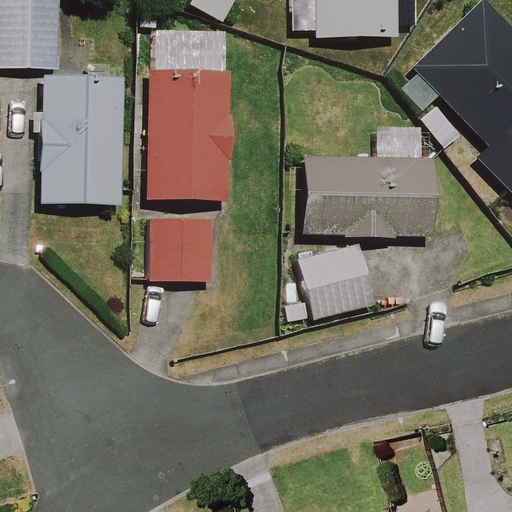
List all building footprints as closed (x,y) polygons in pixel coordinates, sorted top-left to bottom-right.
[(54,0),(0,0),(0,70),(48,74),(54,0)] [(394,41),(394,0),(289,0),(290,41),(394,41)] [(414,118),(434,98),(486,151),(476,161),(511,197),(511,36),(511,37),(482,6),(420,67),(392,95),(414,118)] [(189,39),(188,73),(143,73),(142,206),(227,206),(228,86),(228,39),(189,39)] [(121,82),(41,81),(40,207),(120,208),(121,82)] [(374,140),(373,164),(305,162),(303,238),(422,242),(425,142),(374,140)] [(213,222),(150,218),(146,286),(209,290),(213,222)] [(369,308),(356,251),(297,264),(310,321),(369,308)]
